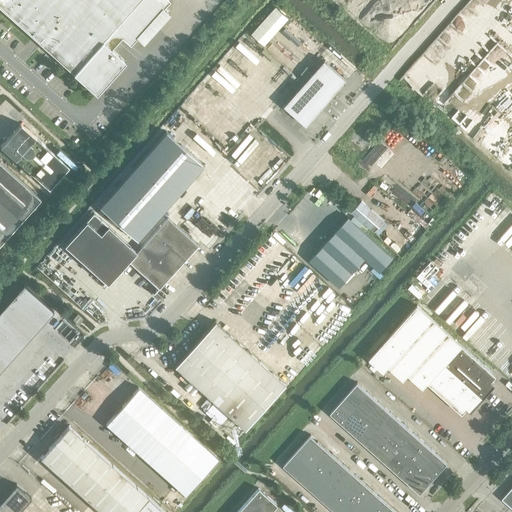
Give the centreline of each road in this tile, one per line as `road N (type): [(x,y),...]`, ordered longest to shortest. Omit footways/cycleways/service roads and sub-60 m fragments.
road 1 (unclassified): [(0,455),(101,342),(163,324),(454,0)]
road 2 (unknown): [(502,0),(455,58),(447,86),(469,109),(511,76)]
